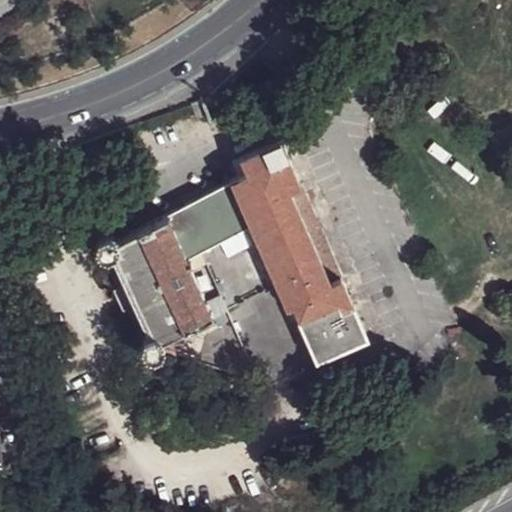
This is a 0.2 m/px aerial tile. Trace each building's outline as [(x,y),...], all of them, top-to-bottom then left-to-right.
[(300,315),(339,299),(343,307),(355,302),(343,275),(331,280),(290,187),(303,181),(283,137),(243,154),(249,170),(239,175),(300,315)] [(331,280),(343,275),(303,181),(290,187),(331,280)] [(191,204),(156,224),(171,258),(207,242),(191,204)] [(95,267),(102,263),(107,273),(116,293),(108,297),(103,300),(112,320),(116,317),(125,313),(136,336),(140,345),(133,348),(131,355),(134,362),(141,365),(147,362),(149,357),(150,355),(202,330),(171,258),(156,224),(103,252),(101,249),(94,247),(87,250),(85,257),(88,264),(95,267)] [(300,315),(318,354),(368,332),(355,302),(343,307),(339,299),(300,315)] [(325,356),(319,358),(316,363),(314,370),(316,375),(320,378),(327,379),(333,376),(336,370),(336,363),(332,358),(325,356)] [(284,382),(286,387),(316,375),(314,370),(284,382)]
